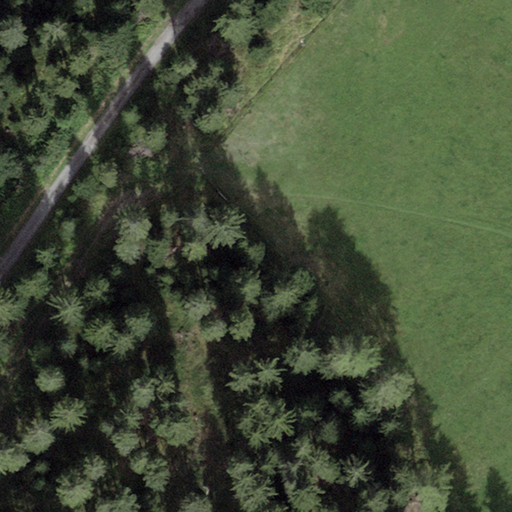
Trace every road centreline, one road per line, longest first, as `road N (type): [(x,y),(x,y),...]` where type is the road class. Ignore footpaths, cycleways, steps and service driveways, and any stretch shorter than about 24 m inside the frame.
road 1 (track): [(200,0),(0,271)]
road 2 (track): [(0,381),(96,231),(191,172)]
